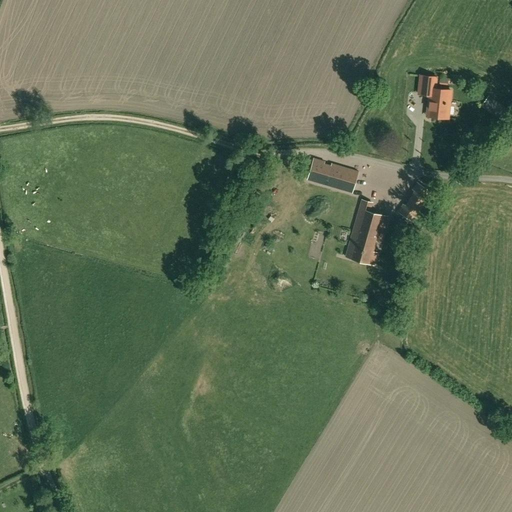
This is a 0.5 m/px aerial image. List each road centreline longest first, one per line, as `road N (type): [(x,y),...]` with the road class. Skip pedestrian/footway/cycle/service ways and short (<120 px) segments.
road 1 (track): [(0,128),(119,120),(260,151)]
road 2 (unclassified): [(511,183),(332,152),(260,151)]
road 3 (track): [(44,464),(14,326)]
